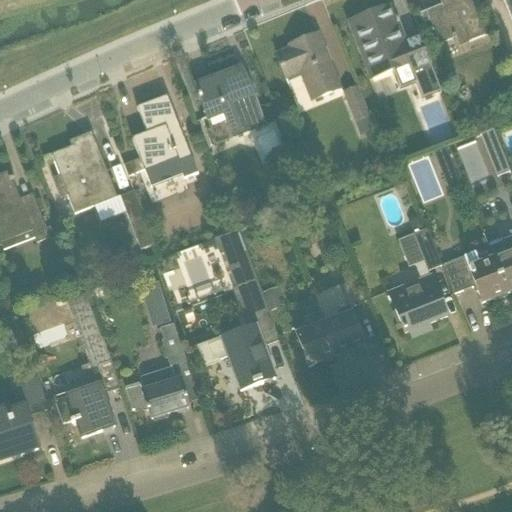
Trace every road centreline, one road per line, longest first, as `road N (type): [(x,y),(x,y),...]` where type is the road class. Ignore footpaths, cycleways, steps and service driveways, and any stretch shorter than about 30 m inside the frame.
road 1 (residential): [(63,511),(285,446),(511,359)]
road 2 (residential): [(0,112),(242,0)]
